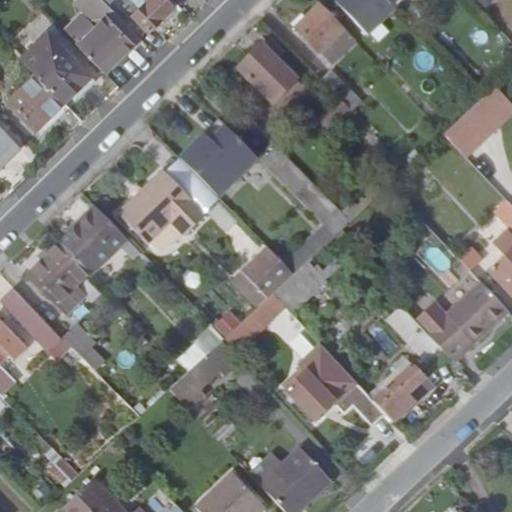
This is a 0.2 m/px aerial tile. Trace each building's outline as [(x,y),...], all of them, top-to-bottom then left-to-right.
[(146,38),(117,8),(109,0),(81,0),(80,1),(102,23),(82,43),(111,72),(146,38)] [(109,0),(117,8),(125,0),(109,0)] [(172,0),(143,0),(137,7),(135,9),(154,30),(179,6),(172,0)] [(400,12),(396,8),(388,0),(345,0),(341,4),(373,38),(400,12)] [(476,0),(482,12),(498,5),(496,0),(476,0)] [(348,34),(350,31),(326,5),(322,8),(348,34)] [(296,24),(323,55),(348,34),(322,8),(311,20),(307,15),(296,24)] [(358,45),(360,42),(350,31),(348,34),(358,45)] [(358,45),(348,34),(323,55),(335,66),(358,45)] [(60,35),(32,62),(41,72),(69,100),(97,74),(60,35)] [(497,47),(511,63),(511,44),(506,38),(497,47)] [(287,56),(273,42),(269,47),(282,61),(287,56)] [(278,105),(302,82),(282,61),(269,47),(244,70),(278,105)] [(366,103),(336,71),(324,82),(343,102),(351,111),(355,114),(366,103)] [(41,72),(14,97),(43,126),(69,100),(41,72)] [(76,107),(104,81),(97,74),(69,100),(76,107)] [(447,136),(470,160),(511,120),(511,103),(498,88),(447,136)] [(43,126),(49,133),(76,107),(69,100),(43,126)] [(330,132),(351,111),(343,102),(321,121),(330,132)] [(28,148),(0,117),(0,171),(2,173),(28,148)] [(264,163),(259,158),(225,123),(185,161),(225,201),(264,163)] [(275,144),(259,158),(264,163),(331,232),(337,238),(343,233),(352,224),(275,144)] [(123,215),(153,246),(176,223),(190,238),(212,217),(168,171),(123,215)] [(95,276),(122,249),(129,256),(139,247),(101,208),(63,243),(92,273),(95,276)] [(350,240),(364,227),(357,219),(352,224),(343,233),(350,240)] [(331,232),(290,268),(296,274),(309,262),(337,238),(331,232)] [(89,296),(79,286),(92,273),(63,243),(29,273),(70,315),(89,296)] [(135,262),(145,254),(139,247),(129,256),(135,262)] [(274,296),(296,275),(296,274),(290,268),(270,247),(243,272),(269,300),(274,296)] [(483,255),(471,266),(482,277),(494,266),(483,255)] [(274,296),(287,310),(291,314),(327,282),(309,262),(296,275),(274,296)] [(511,269),(502,279),(511,289),(511,269)] [(259,309),(269,300),(243,272),(233,281),(259,309)] [(511,314),(511,307),(489,284),(473,299),(459,310),(453,317),(441,303),(420,323),(432,336),(451,356),(459,364),(511,314)] [(22,319),(34,307),(15,288),(3,300),(22,319)] [(223,343),(236,357),(287,310),(274,296),(269,300),(259,309),(242,325),(227,338),(225,341),(223,342),(223,343)] [(451,356),(432,336),(399,302),(384,317),(435,370),(451,356)] [(41,338),(53,327),(34,307),(22,319),(41,338)] [(219,329),(227,338),(242,325),(233,315),(219,329)] [(388,353),(398,343),(376,320),(366,330),(388,353)] [(99,346),(80,326),(66,339),(85,359),(94,351),(99,346)] [(41,338),(54,351),(66,339),(53,327),(41,338)] [(198,343),(182,358),(194,370),(223,343),(223,342),(225,341),(212,327),(196,341),(198,343)] [(220,372),(225,377),(242,363),(236,357),(223,343),(194,370),(190,374),(172,391),(190,409),(205,396),(200,390),(220,372)] [(305,374),(285,392),(312,422),(332,404),(344,417),(354,407),(374,427),(388,414),(373,399),(372,398),(355,380),(333,357),(321,345),(298,367),(305,374)] [(0,365),(10,356),(0,346),(0,388),(7,382),(0,374),(0,365)] [(100,374),(109,365),(94,351),(85,359),(100,374)] [(396,423),(435,386),(412,360),(372,398),(373,399),(388,414),(396,423)] [(134,426),(143,418),(119,394),(110,402),(134,426)] [(51,448),(39,461),(66,486),(78,473),(51,448)] [(284,466),(263,485),(289,511),(301,511),(335,480),(304,448),(284,466)] [(251,473),(263,485),(284,466),(272,454),(251,473)] [(204,511),(263,511),(268,508),(233,473),(199,506),(204,511)] [(112,511),(121,505),(98,481),(63,511),(112,511)]
